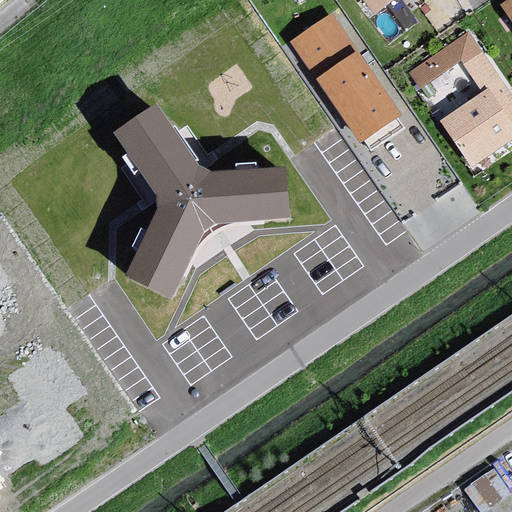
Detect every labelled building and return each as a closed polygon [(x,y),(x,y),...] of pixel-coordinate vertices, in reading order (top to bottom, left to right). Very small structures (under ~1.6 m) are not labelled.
[(0,0),(0,8),(9,0),(0,0)] [(361,0),(377,21),(402,0),(361,0)] [(511,2),(503,9),(511,22),(511,2)] [(332,18),(290,46),(366,147),(405,120),(332,18)] [(483,96),(443,121),(473,169),(511,144),(511,100),(482,56),(463,67),(483,96)] [(157,119),(121,141),(130,159),(121,164),(135,185),(145,178),(162,202),(163,215),(153,238),(142,233),(128,258),(137,263),(126,280),(175,304),(183,285),(205,243),(227,232),(293,224),(286,179),(260,180),(257,166),(234,167),(234,184),(216,188),(195,175),(177,133),(168,137),(157,119)] [(468,481),(479,505),(510,492),(499,467),(468,481)]
